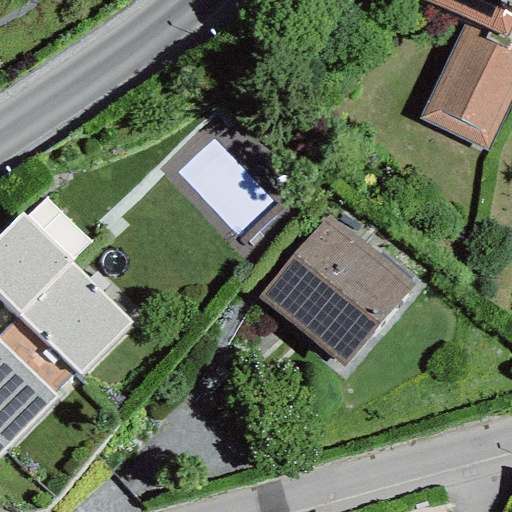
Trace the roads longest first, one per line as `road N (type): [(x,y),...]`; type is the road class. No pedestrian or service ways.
road 1 (residential): [(511,436),(231,511)]
road 2 (tertiary): [(188,0),(0,132)]
